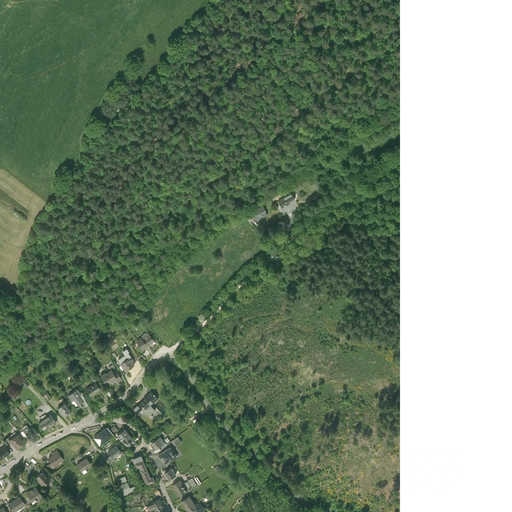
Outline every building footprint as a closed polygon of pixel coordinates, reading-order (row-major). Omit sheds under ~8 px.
[(290,203),(290,202),(288,199),(287,197),(276,203),(280,209),(290,203)] [(265,210),(263,206),(251,212),(254,220),(263,216),(264,217),(267,215),(267,216),(265,211),(265,210)] [(107,331),(101,337),(105,341),(111,335),(107,331)] [(143,349),(154,341),(148,334),(137,342),(143,349)] [(126,371),(134,365),(132,362),(134,361),(128,353),(129,353),(127,349),(123,352),(125,355),(118,360),(126,371)] [(117,381),(121,379),(113,365),(108,368),(110,371),(105,374),(105,375),(102,377),(106,385),(111,382),(110,381),(116,378),(117,381)] [(98,391),(101,389),(98,385),(96,383),(87,389),(91,395),(97,391),(98,391)] [(68,395),(72,401),(75,399),(79,405),(83,402),(78,395),(81,393),(78,389),(72,393),(73,394),(69,396),(68,395)] [(146,397),(138,406),(142,411),(138,415),(140,417),(144,412),(149,416),(155,411),(150,405),(158,398),(154,394),(151,391),(150,392),(151,392),(146,397),(146,396),(146,397)] [(58,408),(64,415),(65,415),(66,415),(70,412),(70,410),(71,410),(69,407),(70,407),(68,404),(67,404),(65,402),(58,408)] [(138,406),(137,404),(132,409),(138,415),(142,411),(138,406)] [(48,428),(56,422),(50,414),(39,422),(43,428),(46,426),(48,428)] [(29,430),(25,433),(30,440),(37,435),(33,428),(29,430)] [(94,437),(99,443),(106,438),(108,439),(111,436),(106,430),(101,433),(100,432),(94,437)] [(123,439),(127,445),(133,440),(130,437),(129,438),(124,431),(121,433),(121,432),(117,434),(122,440),(123,439)] [(17,435),(11,439),(10,440),(12,442),(17,449),(18,448),(18,449),(20,449),(21,448),(22,446),(25,444),(22,440),(22,441),(21,440),(20,438),(20,439),(17,435)] [(10,440),(11,439),(9,437),(6,438),(3,440),(7,445),(12,442),(10,440)] [(178,437),(173,441),(176,445),(181,442),(178,437)] [(151,444),(155,450),(164,443),(160,438),(155,441),(154,440),(152,442),(152,443),(151,444)] [(164,443),(155,450),(154,451),(156,453),(167,446),(165,443),(164,443)] [(108,451),(111,454),(113,458),(121,452),(116,445),(108,451)] [(10,453),(5,446),(0,448),(0,459),(0,460),(4,457),(4,456),(9,453),(10,453)] [(158,456),(165,465),(176,456),(170,448),(158,456)] [(49,458),(52,463),(54,466),(63,460),(58,452),(57,450),(52,453),(53,455),(49,458)] [(147,486),(154,482),(152,478),(149,479),(146,471),(147,470),(141,456),(133,459),(136,468),(138,467),(147,486)] [(77,464),(81,471),(91,464),(87,459),(84,461),(83,460),(77,464)] [(56,469),(54,466),(52,463),(47,467),(51,473),(56,469)] [(172,470),(173,470),(171,467),(166,470),(167,471),(164,473),(169,480),(176,475),(172,470)] [(39,481),(44,487),(50,482),(42,473),(36,478),(38,481),(39,481)] [(122,496),(136,490),(134,486),(129,488),(125,476),(119,479),(121,484),(119,485),(121,490),(120,491),(122,496)] [(192,479),(182,485),(186,492),(196,486),(192,479)] [(187,493),(186,492),(182,485),(180,481),(173,486),(180,497),(187,493)] [(42,498),(35,488),(27,494),(32,501),(32,503),(32,504),(32,505),(33,506),(33,507),(34,506),(36,502),(37,502),(37,501),(42,498)] [(181,502),(187,511),(188,511),(195,507),(189,497),(181,502)] [(11,511),(18,511),(25,507),(21,501),(20,499),(8,507),(11,511)] [(150,511),(155,511),(164,508),(163,506),(162,506),(160,501),(151,506),(146,508),(148,511),(150,511),(151,511),(150,511)]
